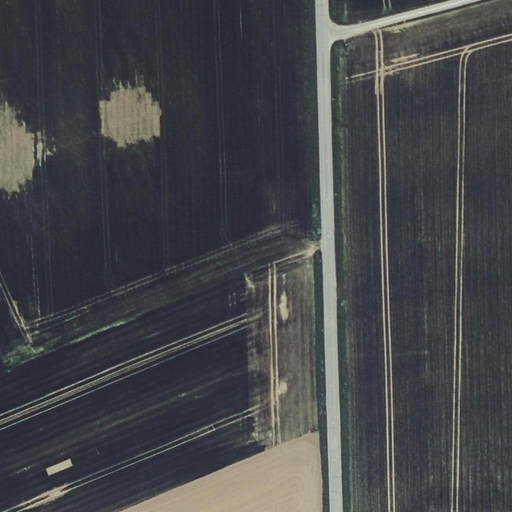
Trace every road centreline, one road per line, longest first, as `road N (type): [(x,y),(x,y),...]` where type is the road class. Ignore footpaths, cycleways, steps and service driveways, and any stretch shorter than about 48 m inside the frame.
road 1 (tertiary): [(323,37),(336,511)]
road 2 (unclassified): [(323,37),(462,0)]
